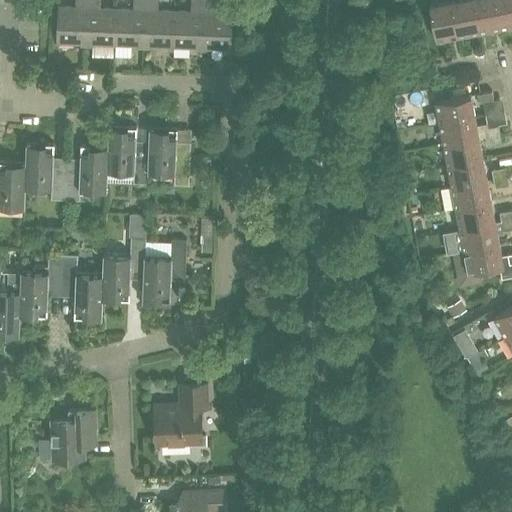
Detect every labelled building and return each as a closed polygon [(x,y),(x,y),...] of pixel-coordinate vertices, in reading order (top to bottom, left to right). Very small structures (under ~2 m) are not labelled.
[(75,0),(75,5),(58,5),(56,40),(85,41),(86,0),(75,0)] [(86,0),(85,41),(114,42),(116,7),(101,6),(101,0),(86,0)] [(116,7),(114,42),(143,43),(144,0),(133,0),(133,8),(116,7)] [(144,0),(143,43),(172,44),(173,9),(159,9),(158,0),(144,0)] [(173,9),(172,44),(201,45),(202,0),(190,0),(190,10),(173,9)] [(202,0),(201,45),(230,47),(231,11),(217,11),(216,0),(202,0)] [(458,33),(451,0),(440,0),(429,2),(436,37),(458,33)] [(473,0),(451,0),(458,33),(479,29),(473,0)] [(495,0),(473,0),(479,29),(500,25),(495,0)] [(511,0),(495,0),(500,25),(511,22),(511,0)] [(479,101),(494,98),(492,88),(477,91),(479,101)] [(436,99),(440,120),(475,114),(471,92),(436,99)] [(475,114),(440,120),(444,142),(479,135),(475,114)] [(483,126),(485,134),(500,131),(498,122),(483,126)] [(109,123),(108,143),(108,167),(134,168),(133,181),(148,181),(149,169),(148,169),(150,138),(149,138),(150,126),(137,125),(137,124),(109,123)] [(148,169),(149,169),(174,170),(174,182),(188,182),(190,139),(177,139),(177,126),(150,125),(150,126),(149,138),(150,138),(148,169)] [(500,131),(485,134),(487,143),(502,140),(500,131)] [(479,135),(444,142),(448,163),(483,157),(479,135)] [(26,140),(26,160),(25,184),(51,185),(51,197),(65,197),(67,156),(54,155),(54,141),(26,140)] [(67,156),(65,197),(80,198),(80,186),(107,187),(108,167),(108,143),(81,142),(80,156),(67,156)] [(483,157),(448,163),(452,184),(487,178),(483,157)] [(0,159),(0,202),(24,203),(25,184),(26,160),(0,159)] [(491,167),(493,177),(508,174),(506,164),(491,167)] [(508,174),(493,177),(495,186),(510,183),(508,174)] [(487,178),(452,184),(456,205),(491,199),(487,178)] [(416,191),(414,179),(406,181),(408,192),(416,191)] [(491,199),(456,205),(460,227),(495,220),(491,199)] [(511,207),(499,210),(501,219),(511,216),(511,207)] [(495,220),(460,227),(464,248),(499,241),(495,220)] [(416,235),(419,245),(427,244),(425,233),(416,235)] [(105,251),(101,316),(102,316),(102,296),(130,297),(131,277),(143,277),(144,277),(145,252),(146,252),(146,236),(131,235),(130,252),(105,251)] [(143,277),(143,298),(170,299),(171,278),(185,278),(187,237),(172,236),(171,254),(146,252),(145,252),(144,277),(143,277)] [(499,241),(464,248),(468,270),(503,263),(499,241)] [(21,267),(19,312),(47,313),(48,293),(61,294),(63,252),(48,251),(48,264),(34,264),(34,267),(21,267)] [(63,252),(61,294),(75,294),(74,314),(101,316),(105,251),(104,251),(103,270),(77,269),(78,253),(63,252)] [(0,331),(19,332),(19,312),(21,267),(20,287),(0,286),(0,331)] [(453,314),(466,308),(460,297),(448,304),(453,314)] [(511,304),(494,315),(505,334),(511,329),(511,304)] [(490,369),(479,350),(468,356),(479,375),(490,369)] [(191,443),(206,443),(206,433),(201,433),(200,405),(206,404),(206,380),(180,381),(181,404),(155,405),(156,440),(191,439),(191,443)] [(498,413),(499,412),(506,408),(502,402),(496,406),(495,407),(498,413)] [(83,431),(95,431),(94,407),(68,408),(68,417),(51,417),(53,457),(84,455),(83,431)] [(511,413),(503,419),(501,420),(509,432),(510,431),(511,430),(511,413)] [(109,460),(92,460),(92,475),(110,475),(109,460)] [(219,473),(209,474),(209,482),(220,482),(219,473)] [(207,511),(208,508),(223,507),(222,487),(183,488),(183,500),(171,500),(171,511),(207,511)]
